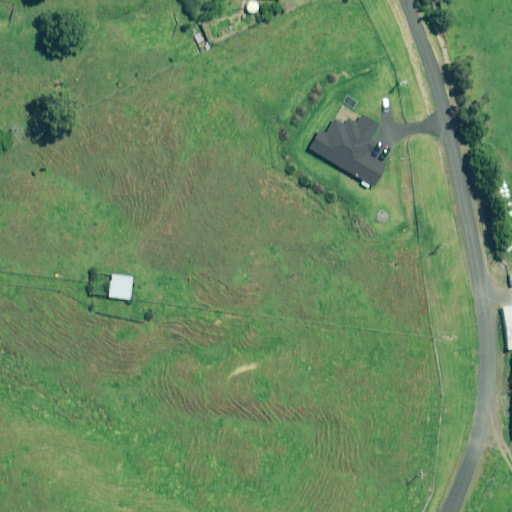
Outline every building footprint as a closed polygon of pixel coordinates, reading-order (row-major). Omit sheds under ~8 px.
[(262,5),(251,0),(249,0),(244,12),(256,18),(262,5)] [(344,100),(334,90),(328,97),(337,106),(344,100)] [(360,116),(356,123),(344,116),(339,124),(331,120),(323,135),(316,131),(306,149),(373,187),(386,163),(366,152),(380,127),(360,116)] [(132,278),(109,275),(107,297),(129,300),(132,278)] [(511,306),(502,307),(506,349),(511,348),(511,306)]
